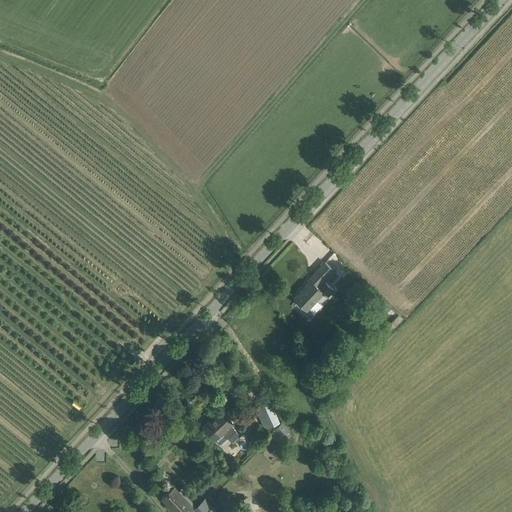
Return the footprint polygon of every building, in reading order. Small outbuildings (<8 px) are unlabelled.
[(336,272),(332,268),(325,261),(316,271),(327,281),(336,272)] [(334,290),(324,281),(319,287),(311,280),(295,297),(307,308),(323,292),(328,296),(334,290)] [(272,405),(262,410),(270,427),(280,423),(272,405)] [(215,418),(205,427),(215,439),(225,430),(233,438),(239,433),(231,424),(233,422),(221,410),(214,416),(215,418)] [(174,487),(162,497),(169,505),(175,511),(216,511),(204,499),(197,506),(181,489),(178,491),(174,487)] [(251,511),(249,503),(241,505),(243,511),(251,511)]
